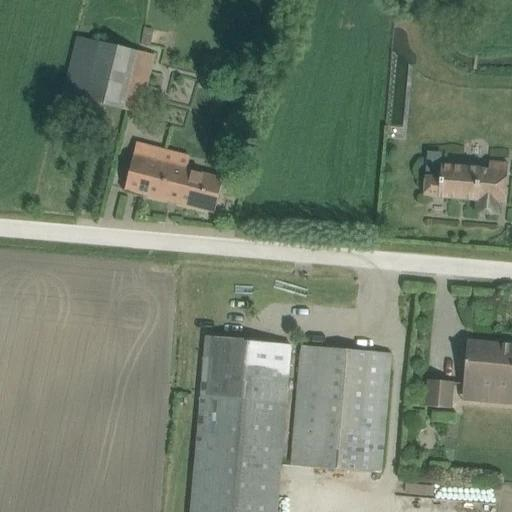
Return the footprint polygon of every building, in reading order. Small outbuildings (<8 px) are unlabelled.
[(107,35),(64,37),(66,86),(109,84),(107,35)] [(110,66),(123,68),(126,40),(113,38),(110,66)] [(126,191),(219,217),(229,178),(191,168),(194,155),(140,140),(126,191)] [(507,212),(508,202),(511,201),(511,160),(493,159),(493,164),(445,160),(444,175),(429,174),(428,196),(480,200),(479,209),(507,212)] [(392,346),(207,332),(193,511),(276,511),(280,466),(382,474),(392,346)] [(467,402),(511,405),(511,339),(471,337),(467,402)] [(454,379),(433,379),(433,405),(454,405),(454,379)] [(509,511),(511,503),(480,499),(478,511),(509,511)]
